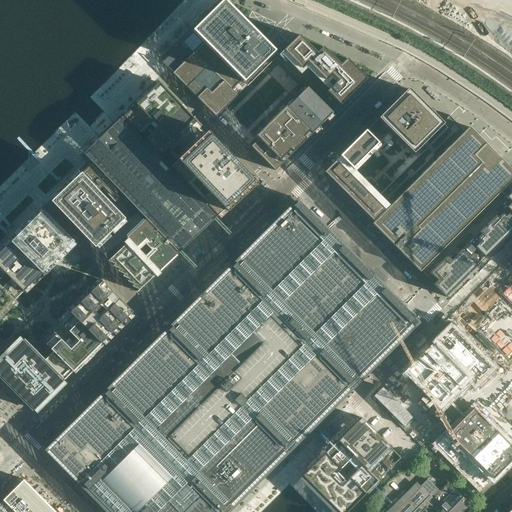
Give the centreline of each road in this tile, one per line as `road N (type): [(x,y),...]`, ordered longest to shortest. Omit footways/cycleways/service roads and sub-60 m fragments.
road 1 (residential): [(280,190),(18,455)]
road 2 (residential): [(439,319),(242,511)]
road 3 (residential): [(439,319),(297,178)]
road 4 (residential): [(145,57),(280,190)]
road 5 (residential): [(297,178),(408,60)]
road 6 (unknown): [(236,234),(125,116)]
road 7 (residential): [(0,228),(95,137)]
road 8 (residential): [(481,511),(434,466),(388,511)]
